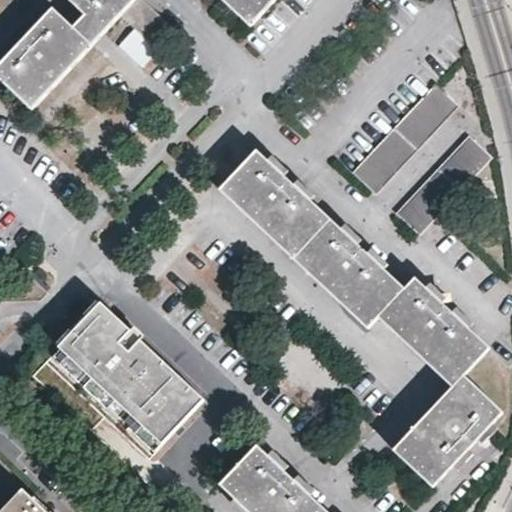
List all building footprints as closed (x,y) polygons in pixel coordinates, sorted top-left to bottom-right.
[(71,0),(86,14),(74,27),(53,8),(0,64),(0,77),(33,108),(120,15),(160,51),(178,31),(145,0),(222,0),(251,26),(275,0),(71,0)] [(436,84),(353,173),(376,194),(458,105),(436,84)] [(472,137),(399,215),(421,236),(494,158),(472,137)] [(405,288),(258,150),(220,190),(368,328),(379,317),(453,386),(394,450),(434,486),(504,412),(465,375),(490,347),(415,277),(405,288)] [(100,305),(86,319),(87,320),(98,330),(108,320),(112,315),(100,305)] [(112,315),(108,320),(125,336),(129,331),(112,315)] [(86,319),(59,348),(60,349),(87,320),(86,319)] [(107,355),(125,336),(108,320),(98,330),(87,320),(60,349),(106,392),(125,372),(107,355)] [(125,336),(107,355),(125,372),(126,373),(149,350),(129,331),(125,336)] [(59,348),(56,351),(104,397),(107,393),(106,392),(60,349),(59,348)] [(107,393),(126,373),(125,372),(106,392),(107,393)] [(328,511),(258,446),(220,485),(248,511),(328,511)] [(44,511),(23,491),(2,511),(44,511)]
